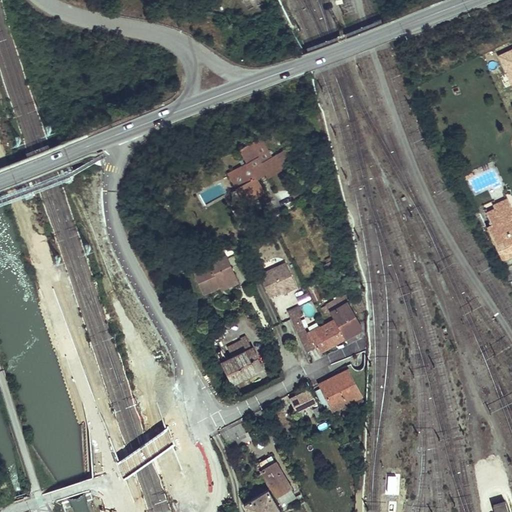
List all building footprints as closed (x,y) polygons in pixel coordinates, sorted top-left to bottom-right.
[(247,156),(227,166),(235,181),(241,177),(246,185),(255,189),(263,185),(256,172),(266,167),(268,171),(283,163),(275,149),(271,151),(263,135),(253,141),(251,137),(240,142),(247,156)] [(474,166),(472,161),(465,164),(467,169),(474,166)] [(239,189),(246,185),(241,177),(235,181),(239,189)] [(496,201),(508,196),(506,190),(494,196),(496,201)] [(491,217),(485,219),(500,251),(511,245),(511,203),(508,196),(496,201),(486,206),(491,217)] [(194,259),(204,282),(220,275),(219,273),(235,266),(225,245),(194,259)] [(286,260),(257,271),(268,298),(296,286),(286,260)] [(220,275),(222,279),(237,272),(235,266),(219,273),(220,275)] [(311,284),(305,287),(311,299),(316,296),(311,284)] [(331,305),(334,310),(343,328),(360,320),(343,287),(326,295),(327,298),(323,300),(327,307),(331,305)] [(267,306),(261,294),(257,297),(263,308),(267,306)] [(302,307),(308,318),(316,313),(310,302),(302,307)] [(344,330),(343,328),(334,310),(325,315),(310,322),(319,342),(344,330)] [(213,317),(218,327),(228,322),(223,312),(213,317)] [(223,339),(216,342),(231,375),(263,359),(248,329),(229,337),(234,348),(229,351),(223,339)] [(349,361),(332,369),(321,375),(333,401),(361,388),(362,388),(349,361)] [(312,379),(291,390),(297,401),(313,393),(316,398),(320,396),(312,379)] [(248,417),(224,428),(229,438),(254,427),(248,417)] [(173,456),(188,481),(213,465),(198,441),(173,456)] [(262,462),(277,487),(290,479),(276,454),(271,457),(267,451),(260,454),(264,461),(262,462)] [(284,511),(265,481),(244,494),(255,511),(284,511)] [(508,511),(505,501),(493,505),(494,511),(508,511)]
